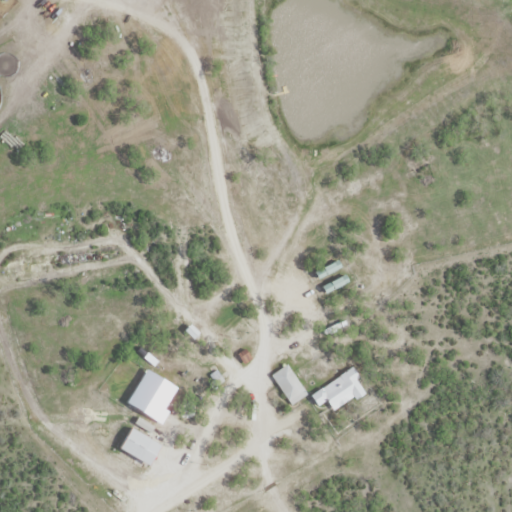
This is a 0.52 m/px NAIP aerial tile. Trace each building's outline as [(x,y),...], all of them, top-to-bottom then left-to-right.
[(314,280),(311,274),(335,261),(338,267),(314,280)] [(323,294),(319,287),(341,275),(345,282),(323,294)] [(186,324),(195,332),(188,339),(180,331),(186,324)] [(243,348),(250,357),(242,363),(235,354),(243,348)] [(289,405),(268,375),(284,364),(305,395),(289,405)] [(309,394),(350,367),(357,378),(354,380),(362,392),(333,411),(325,399),(316,405),(309,394)] [(215,370),(221,379),(214,384),(208,374),(215,370)] [(150,374),(165,383),(145,416),(130,408),(150,374)] [(126,427),(156,444),(144,465),(114,449),(126,427)]
